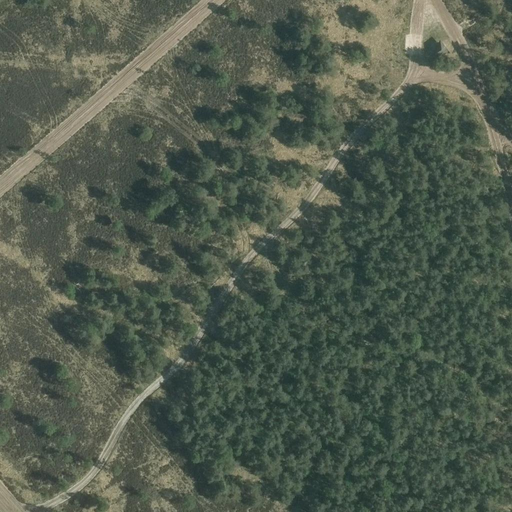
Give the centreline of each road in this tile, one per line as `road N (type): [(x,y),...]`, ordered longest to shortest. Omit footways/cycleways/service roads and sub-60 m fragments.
road 1 (unknown): [(421,70),(352,135),(183,357),(127,410),(90,474),(39,511)]
road 2 (unknown): [(0,187),(215,0)]
road 3 (unknown): [(421,70),(435,77),(471,72),(433,0)]
